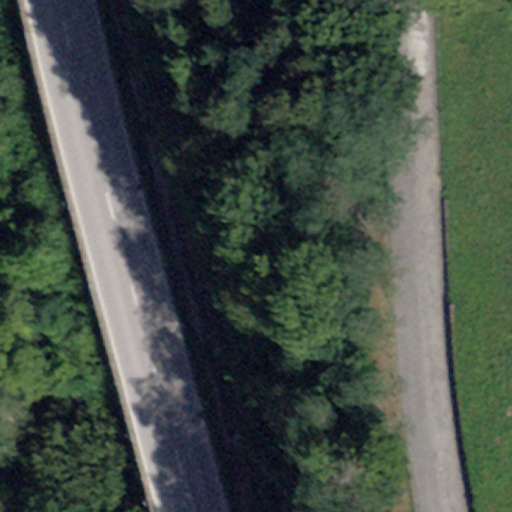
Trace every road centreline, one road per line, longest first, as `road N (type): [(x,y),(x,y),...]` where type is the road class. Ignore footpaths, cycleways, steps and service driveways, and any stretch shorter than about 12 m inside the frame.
road 1 (secondary): [(187,511),(55,0)]
road 2 (unclassified): [(404,0),(453,511)]
